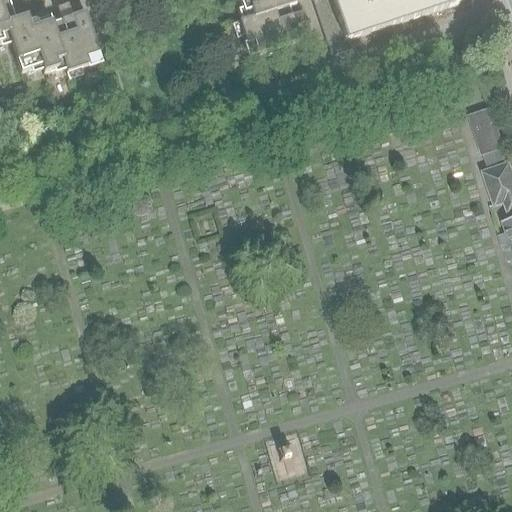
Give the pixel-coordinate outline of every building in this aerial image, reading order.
[(237,0),(244,21),(231,26),(235,40),(242,38),(249,59),(265,54),(267,58),(275,55),(274,51),(299,43),(294,29),(305,25),(302,14),(285,20),(282,12),(291,9),(288,0),(237,0)] [(343,45),(455,7),(452,0),(332,0),(336,12),(333,14),(334,16),(336,23),(338,31),(341,38),(343,45)] [(331,9),(329,1),(314,6),(316,14),(331,9)] [(0,47),(10,44),(12,44),(7,28),(0,6),(0,47)] [(7,28),(12,44),(10,44),(20,76),(41,69),(43,76),(63,69),(68,83),(82,78),(80,71),(101,64),(96,48),(99,47),(97,38),(93,39),(85,15),(71,20),(67,8),(56,11),(62,29),(53,32),(50,22),(29,28),(27,21),(7,28)] [(316,14),(319,21),(334,16),(333,14),(331,9),(316,14)] [(319,21),(321,28),(336,23),(334,16),(319,21)] [(324,36),(338,31),(336,23),(321,28),(324,36)] [(326,43),(341,38),(338,31),(324,36),(326,43)] [(329,50),(343,45),(341,38),(326,43),(329,50)] [(329,50),(331,58),(346,53),(343,45),(329,50)] [(503,150),(490,112),(469,120),(482,157),(503,150)] [(511,178),(508,168),(484,176),(495,208),(505,205),(509,215),(511,213),(511,178)] [(511,262),(511,221),(502,225),(506,236),(499,239),(507,264),(511,262)] [(302,442),(272,447),(277,479),(307,475),(302,442)]
